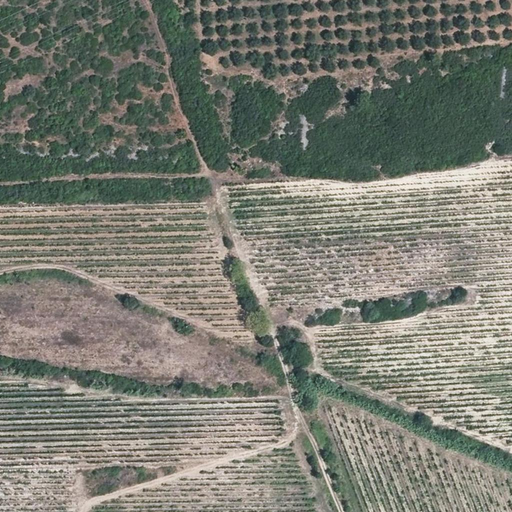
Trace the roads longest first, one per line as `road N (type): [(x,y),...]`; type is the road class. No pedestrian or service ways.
road 1 (track): [(82,511),(92,497),(289,440),(296,425),(263,304),(204,177)]
road 2 (track): [(204,177),(0,185)]
